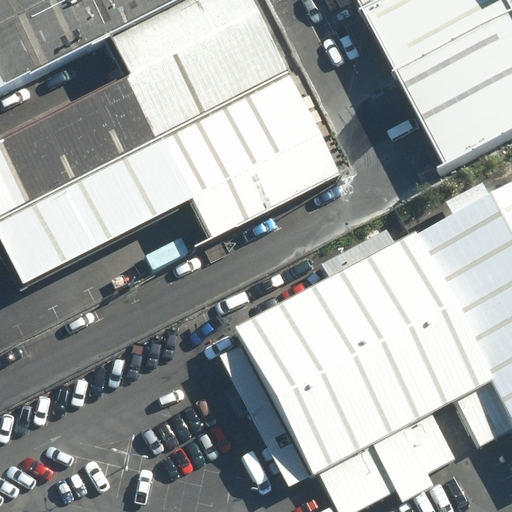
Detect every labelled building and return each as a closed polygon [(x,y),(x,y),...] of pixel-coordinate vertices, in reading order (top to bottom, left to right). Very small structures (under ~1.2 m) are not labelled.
[(186,0),(0,0),(0,99),(102,44),(186,0)] [(0,225),(284,76),(243,0),(186,0),(102,44),(123,83),(0,147),(0,225)] [(511,139),(511,11),(506,0),(359,0),(452,171),(511,139)] [(284,76),(0,225),(0,257),(19,293),(185,206),(207,249),(339,180),(284,76)] [(511,190),(407,246),(485,390),(511,439),(511,190)] [(485,390),(407,246),(235,339),(313,483),(454,407),(485,390)] [(454,407),(313,483),(329,511),(362,511),(477,451),(454,407)]
